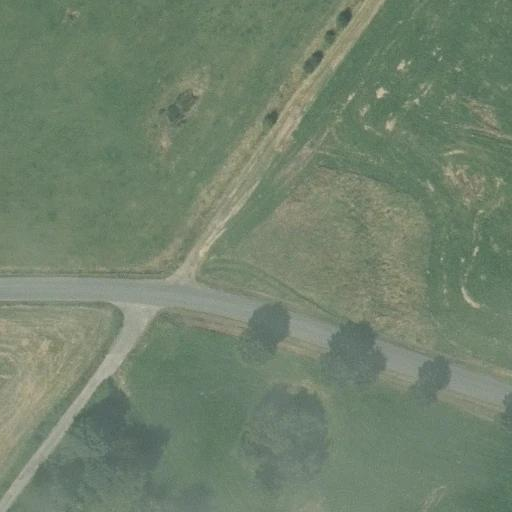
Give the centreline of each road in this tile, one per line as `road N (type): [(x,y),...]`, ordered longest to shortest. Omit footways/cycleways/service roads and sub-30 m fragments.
road 1 (tertiary): [(511,397),(214,304),(156,294),(0,291)]
road 2 (track): [(156,294),(367,0)]
road 3 (track): [(156,294),(0,509)]
